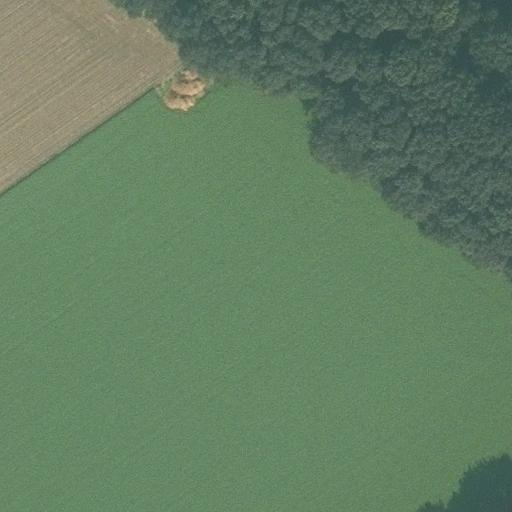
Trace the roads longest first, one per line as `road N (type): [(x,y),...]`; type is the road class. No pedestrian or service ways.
road 1 (track): [(511,241),(183,0)]
road 2 (track): [(323,103),(456,0)]
